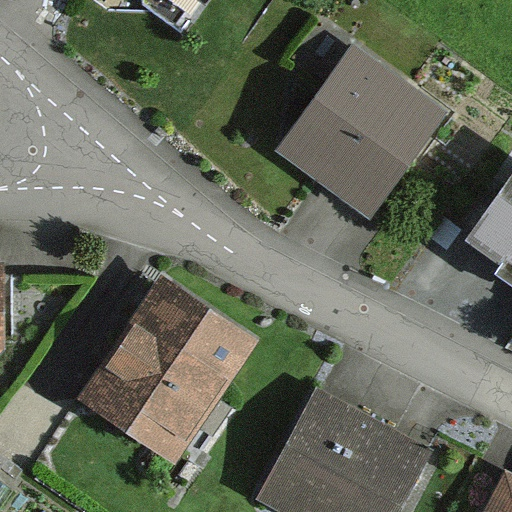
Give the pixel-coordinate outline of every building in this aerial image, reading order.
[(197,0),(177,0),(191,10),(197,0)] [(457,113),(361,49),(296,145),(393,210),(457,113)] [(511,203),(483,245),(511,265),(511,203)] [(273,342),(178,280),(101,398),(196,460),(273,342)] [(416,511),(449,455),(333,389),(274,492),(308,511),(416,511)]
